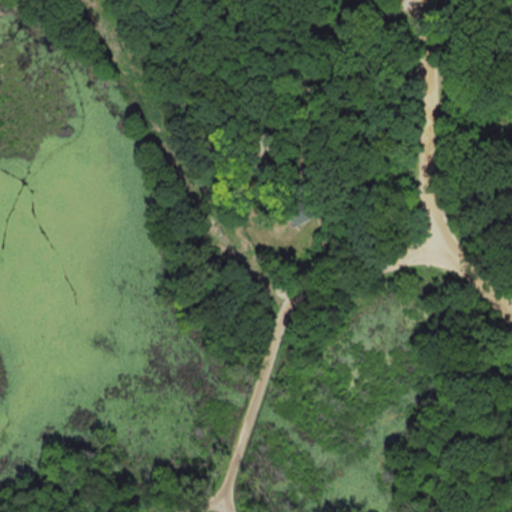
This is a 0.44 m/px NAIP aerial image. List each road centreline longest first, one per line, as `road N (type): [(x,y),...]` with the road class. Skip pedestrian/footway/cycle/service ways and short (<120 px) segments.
road 1 (residential): [(183,0),(164,75),(300,294)]
road 2 (residential): [(430,0),(437,240)]
road 3 (residential): [(276,341),(224,492)]
road 4 (residential): [(437,240),(300,294)]
